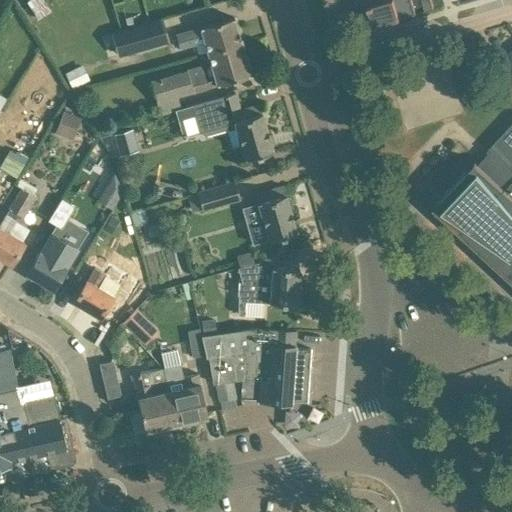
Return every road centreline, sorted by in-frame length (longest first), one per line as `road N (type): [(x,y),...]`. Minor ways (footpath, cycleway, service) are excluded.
road 1 (tertiary): [(375,448),(365,398),(376,261),(329,173),(305,74)]
road 2 (tertiary): [(113,501),(375,448)]
road 3 (residential): [(113,501),(80,371),(44,328),(0,299)]
road 4 (residential): [(305,74),(511,11)]
road 5 (tertiary): [(477,511),(410,481),(375,448)]
